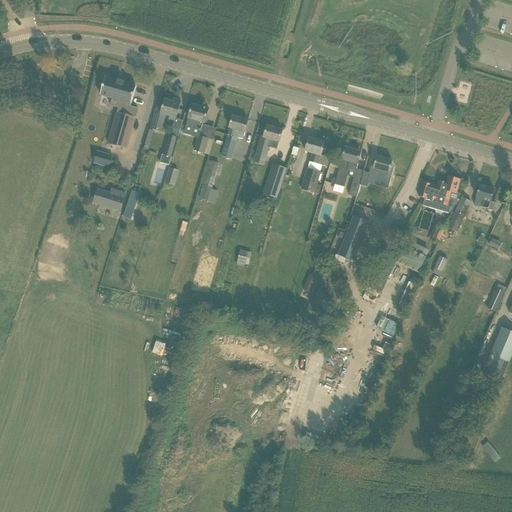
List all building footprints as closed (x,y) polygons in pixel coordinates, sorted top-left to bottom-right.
[(105,77),(100,95),(112,98),(110,105),(118,107),(119,108),(118,112),(117,112),(108,143),(113,145),(126,149),(135,119),(136,115),(138,109),(131,107),(130,107),(130,106),(130,105),(131,104),(136,86),(105,77)] [(152,129),(161,131),(165,115),(170,116),(169,119),(175,120),(181,101),(173,99),(172,102),(160,98),(154,118),(152,129)] [(186,126),(201,130),(204,123),(205,123),(209,109),(192,104),(186,126)] [(221,156),(232,159),(238,138),(235,137),(237,129),(245,131),(248,120),(232,116),(221,156)] [(264,135),(258,156),(266,158),(269,147),(277,149),(280,140),(282,130),(267,126),(264,135)] [(160,162),(170,165),(178,138),(170,135),(164,156),(162,155),(160,162)] [(195,151),(204,153),(208,139),(199,137),(195,151)] [(309,161),(328,167),(330,158),(321,155),(324,142),(309,137),(305,151),(311,153),(309,161)] [(282,160),(288,161),(291,149),(286,148),(282,160)] [(331,183),(344,187),(349,170),(355,172),(358,164),(357,163),(360,152),(345,148),(335,180),(332,179),(331,183)] [(97,151),(93,163),(109,168),(113,156),(97,151)] [(371,176),(387,180),(392,161),(377,157),(371,176)] [(198,199),(208,202),(219,163),(209,160),(202,185),(198,199)] [(273,164),(263,195),(277,199),(287,169),(273,164)] [(301,190),(318,195),(320,187),(317,187),(321,173),(307,169),(301,190)] [(422,205),(451,214),(460,193),(456,192),(460,180),(448,176),(446,183),(439,181),(437,186),(423,182),(420,192),(419,197),(425,198),(422,205)] [(474,205),(493,210),(495,203),(491,202),(494,190),(480,185),(474,205)] [(351,188),(349,196),(356,198),(357,195),(358,190),(351,188)] [(97,189),(93,203),(121,211),(125,197),(97,189)] [(132,191),(126,210),(134,212),(140,193),(132,191)] [(358,203),(370,206),(372,200),(360,196),(358,203)] [(448,229),(457,233),(471,201),(462,196),(448,229)] [(83,215),(81,223),(87,225),(89,217),(83,215)] [(353,216),(338,255),(354,261),(369,222),(353,216)] [(182,221),(180,231),(185,232),(188,223),(182,221)] [(432,241),(438,244),(445,228),(439,226),(432,241)] [(492,239),(488,245),(498,250),(501,243),(492,239)] [(39,266),(63,273),(69,252),(45,245),(39,266)] [(398,262),(418,271),(425,257),(405,247),(398,262)] [(247,267),(251,252),(239,249),(236,264),(247,267)] [(432,273),(440,276),(447,260),(439,257),(432,273)] [(316,295),(324,298),(330,284),(326,282),(328,275),(324,274),(316,295)] [(303,290),(311,293),(317,277),(309,275),(303,290)] [(487,309),(495,313),(504,292),(505,288),(498,285),(487,309)] [(381,316),(375,329),(393,337),(399,324),(381,316)] [(490,355),(482,374),(484,375),(484,378),(487,379),(487,381),(496,385),(497,380),(501,382),(509,363),(511,355),(511,331),(502,327),(490,355)]
